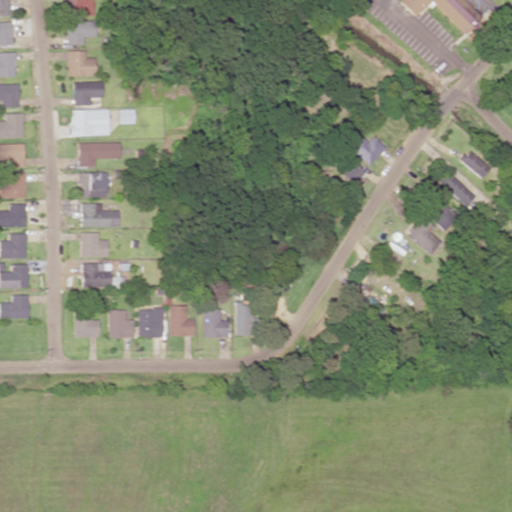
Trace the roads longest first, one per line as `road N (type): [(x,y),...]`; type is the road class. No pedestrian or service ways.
road 1 (residential): [(457,89),(274,350),(246,366),(0,366)]
road 2 (residential): [(54,366),(52,196),(34,0)]
